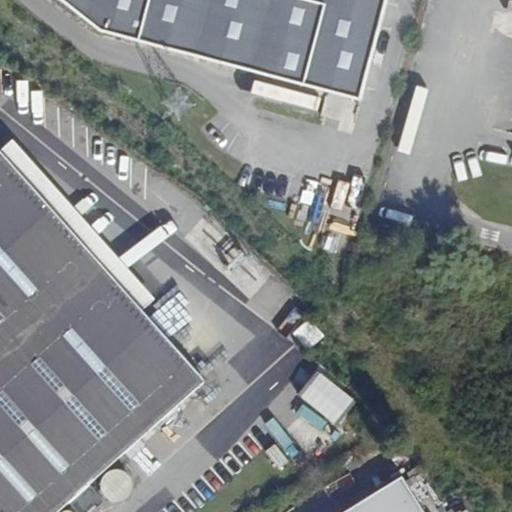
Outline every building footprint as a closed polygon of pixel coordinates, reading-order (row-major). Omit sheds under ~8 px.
[(360,106),(388,0),(56,0),(99,35),(360,106)] [(92,511),(105,501),(102,498),(106,495),(107,497),(112,500),(118,500),(124,499),(128,495),(131,491),(132,483),(129,476),(124,471),(116,470),(113,470),(106,475),(102,482),(102,487),(101,489),(97,492),(90,484),(126,453),(140,440),(206,381),(0,150),(0,511),(58,511),(69,502),(72,506),(69,509),(68,510),(64,511),(63,511),(92,511)] [(300,395),(335,422),(354,397),(318,370),(300,395)] [(131,458),(145,446),(140,440),(126,453),(131,458)] [(423,511),(401,476),(343,511),(423,511)]
